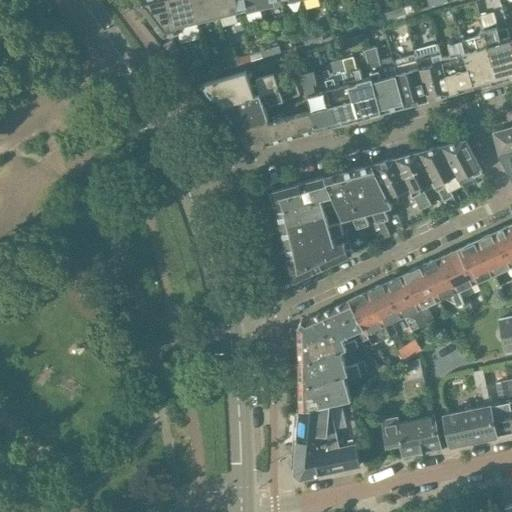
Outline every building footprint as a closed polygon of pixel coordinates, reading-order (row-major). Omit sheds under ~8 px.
[(178,32),(170,0),(138,0),(136,5),(144,10),(164,36),(178,32)] [(179,32),(178,26),(198,21),(193,0),(170,0),(178,32),(179,32)] [(219,16),(215,0),(193,0),(198,21),(219,16)] [(240,11),(239,9),(237,0),(215,0),(219,16),(240,11)] [(261,8),(258,0),(237,0),(239,9),(246,8),(246,12),(261,8)] [(274,1),(276,0),(258,0),(261,8),(275,5),(274,1)] [(397,16),(406,13),(404,6),(395,9),(397,16)] [(385,12),(388,19),(397,16),(395,9),(385,12)] [(364,19),(354,22),(356,28),(366,26),(364,19)] [(347,31),(356,28),(354,22),(345,24),(347,31)] [(486,34),(498,80),(511,76),(511,41),(511,38),(508,28),(499,31),(498,26),(485,30),(486,34)] [(463,41),(466,50),(475,86),(498,80),(486,34),(485,30),(480,31),(481,35),(463,40),(463,41)] [(314,41),(315,41),(324,39),(321,32),(312,35),(314,41)] [(303,37),(305,44),(314,41),(312,35),(303,37)] [(348,39),(351,50),(364,47),(361,35),(348,39)] [(451,54),(442,57),(452,93),(475,86),(466,50),(463,41),(448,45),(451,54)] [(429,99),(452,93),(442,57),(438,42),(415,49),(416,53),(429,99)] [(270,48),(272,54),(282,52),(279,45),(270,48)] [(250,54),(252,61),(272,54),(270,48),(261,51),(261,49),(249,53),(250,54)] [(383,112),(406,105),(397,74),(382,78),(381,73),(384,72),(377,49),(366,52),(372,77),(383,112)] [(394,59),(397,74),(406,105),(429,99),(416,53),(394,59)] [(230,60),(229,60),(231,67),(252,61),(250,54),(230,60)] [(219,63),(222,70),(231,67),(229,60),(219,63)] [(203,64),(196,66),(199,75),(205,73),(203,67),(203,64)] [(192,77),(199,75),(196,66),(189,68),(192,77)] [(346,72),(349,83),(360,118),(383,112),(372,77),(363,80),(360,68),(346,72)] [(325,75),(328,88),(339,123),(360,118),(349,83),(346,72),(345,71),(334,74),(333,72),(330,73),(329,69),(323,71),(325,75)] [(261,94),(280,89),(280,87),(275,72),(257,77),(259,83),(254,84),(247,70),(204,83),(221,106),(261,94)] [(304,81),(311,109),(318,129),(339,123),(328,88),(325,75),(316,77),(314,70),(302,73),(304,81)] [(261,94),(221,106),(236,127),(268,116),(264,103),(270,100),(271,104),(299,94),(295,82),(280,87),(280,89),(261,94)] [(254,147),(318,129),(311,109),(270,120),(268,116),(236,127),(248,145),(254,147)] [(511,125),(495,130),(500,153),(511,149),(511,125)] [(483,171),(465,138),(442,144),(457,174),(461,181),(483,171)] [(457,174),(442,144),(418,151),(434,181),(435,183),(448,208),(457,204),(451,191),(463,185),(461,181),(457,174)] [(511,149),(500,153),(511,174),(511,149)] [(418,151),(396,157),(410,187),(414,195),(421,209),(432,204),(423,189),(435,183),(434,181),(418,151)] [(396,157),(372,164),(391,201),(399,197),(397,193),(410,187),(396,157)] [(391,201),(372,164),(348,170),(368,212),(372,211),(377,221),(381,229),(385,238),(390,235),(383,220),(389,218),(384,207),(393,204),(391,201)] [(333,195),(336,202),(344,219),(352,217),(357,227),(369,224),(363,213),(368,212),(348,170),(325,177),(333,195)] [(325,177),(272,191),(278,210),(333,195),(325,177)] [(283,231),(328,219),(324,205),(336,202),(333,195),(278,210),(283,231)] [(283,231),(290,257),(335,244),(349,240),(347,232),(343,233),(340,222),(330,225),(328,219),(283,231)] [(373,223),(376,231),(381,229),(377,221),(373,223)] [(511,222),(496,230),(511,260),(511,222)] [(511,260),(496,230),(477,238),(501,284),(511,278),(511,260)] [(477,238),(459,247),(477,281),(489,276),(494,287),(501,284),(477,238)] [(349,240),(335,244),(290,257),(294,281),(353,253),(351,248),(349,240)] [(477,281),(459,247),(441,255),(462,298),(481,289),(477,281)] [(441,255),(422,264),(440,299),(445,296),(458,303),(464,301),(462,298),(441,255)] [(422,264),(404,272),(427,318),(434,315),(433,313),(444,307),(440,299),(422,264)] [(429,321),(427,318),(404,272),(386,281),(403,316),(404,315),(412,330),(429,321)] [(386,281),(368,289),(391,335),(397,332),(392,321),(403,316),(386,281)] [(368,289),(350,298),(368,332),(370,336),(373,343),(385,337),(391,335),(368,289)] [(300,325),(300,341),(340,323),(344,325),(349,335),(359,330),(364,339),(370,336),(368,332),(350,298),(303,320),(300,325)] [(511,314),(500,317),(508,351),(511,350),(511,314)] [(300,341),(301,364),(341,349),(347,347),(348,349),(359,345),(356,339),(346,342),(345,337),(349,335),(344,325),(340,323),(300,341)] [(341,349),(301,364),(301,385),(359,368),(365,367),(364,362),(346,367),(341,349)] [(374,380),(383,376),(378,366),(369,370),(374,380)] [(359,368),(301,385),(302,408),(333,402),(352,398),(347,380),(367,373),(365,367),(359,368)] [(453,444),(497,435),(490,403),(482,368),(473,370),(476,386),(481,385),(483,395),(485,404),(445,413),(453,444)] [(406,393),(426,388),(424,376),(403,380),(406,393)] [(500,401),(490,403),(497,435),(511,431),(511,399),(508,378),(495,381),(500,401)] [(352,398),(333,402),(302,408),(298,446),(340,438),(360,434),(352,398)] [(403,442),(406,454),(442,446),(435,416),(399,423),(398,416),(382,419),(387,446),(403,442)] [(342,445),(340,438),(298,446),(296,471),(302,475),(362,463),(357,441),(342,445)]
